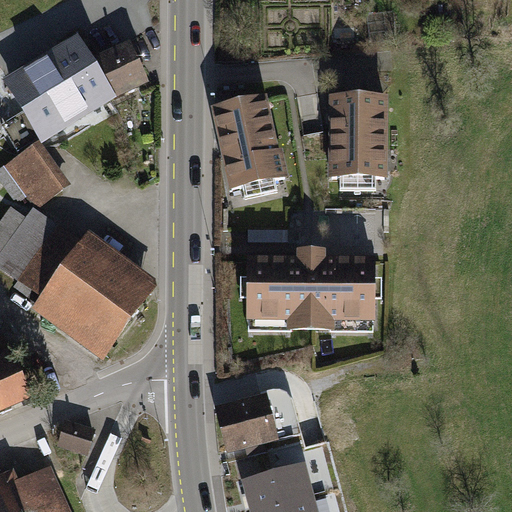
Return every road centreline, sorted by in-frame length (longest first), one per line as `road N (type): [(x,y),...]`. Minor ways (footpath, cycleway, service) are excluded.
road 1 (secondary): [(188,0),(187,376)]
road 2 (residential): [(187,376),(111,389),(0,437)]
road 3 (secondary): [(187,376),(198,511)]
